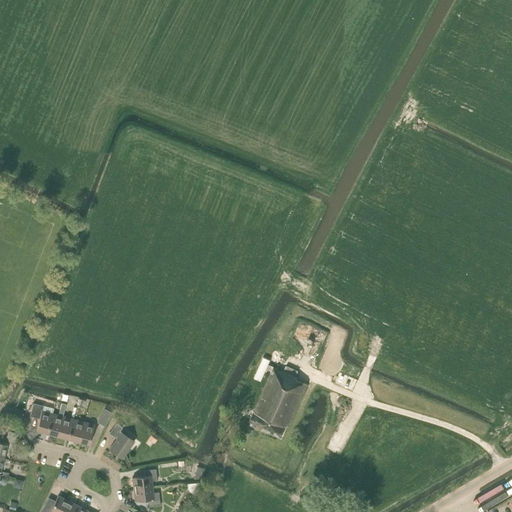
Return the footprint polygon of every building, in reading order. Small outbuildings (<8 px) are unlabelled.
[(254,378),(261,381),(266,369),(271,371),(273,367),(268,365),(270,360),(263,357),(254,378)] [(307,384),(297,379),(297,378),(295,377),(298,371),(286,366),(283,372),(273,367),(249,422),(251,423),(251,424),(281,438),(286,426),(288,427),(307,384)] [(79,399),(77,405),(83,407),(85,401),(79,399)] [(42,410),(43,406),(33,403),(30,416),(40,419),(36,430),(47,433),(53,413),(52,413),(42,410)] [(58,415),(53,413),(47,433),(58,436),(63,416),(62,416),(66,404),(61,403),(58,415)] [(112,412),(104,408),(97,422),(104,426),(112,412)] [(58,436),(68,439),(73,419),(63,416),(58,436)] [(68,439),(78,441),(84,422),(73,419),(68,439)] [(84,422),(78,441),(89,444),(94,425),(84,422)] [(116,423),(109,433),(117,438),(109,450),(122,459),(134,441),(119,431),(122,427),(116,423)] [(9,431),(6,441),(13,443),(16,433),(9,431)] [(157,440),(150,435),(147,439),(154,444),(157,440)] [(133,489),(152,487),(152,481),(157,480),(155,469),(144,470),(145,476),(132,478),(133,489)] [(152,487),(133,489),(135,501),(148,499),(149,507),(160,505),(158,492),(153,493),(152,487)] [(62,511),(68,500),(58,495),(55,501),(49,511),(62,511)] [(49,511),(55,501),(48,498),(41,511),(49,511)] [(62,511),(74,511),(78,505),(68,500),(62,511)]
